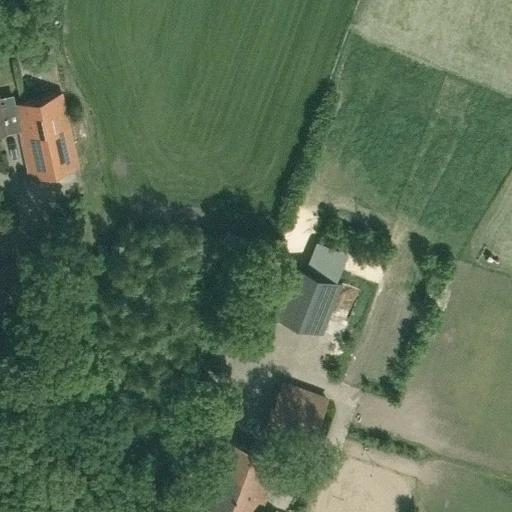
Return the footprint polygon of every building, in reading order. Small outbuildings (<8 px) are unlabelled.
[(14,93),(0,96),(0,132),(5,131),(4,130),(19,126),(30,176),(79,165),(63,92),(16,103),(14,93)] [(27,279),(16,261),(16,260),(0,268),(0,312),(14,304),(6,290),(27,279)] [(291,306),(286,319),(321,333),(342,281),(323,274),(307,313),(291,306)] [(295,369),(305,338),(277,328),(266,359),(295,369)] [(310,441),(326,398),(283,382),(267,425),(310,441)] [(211,416),(220,394),(203,386),(194,408),(211,416)] [(259,511),(279,459),(226,439),(202,504),(225,511),(259,511)]
